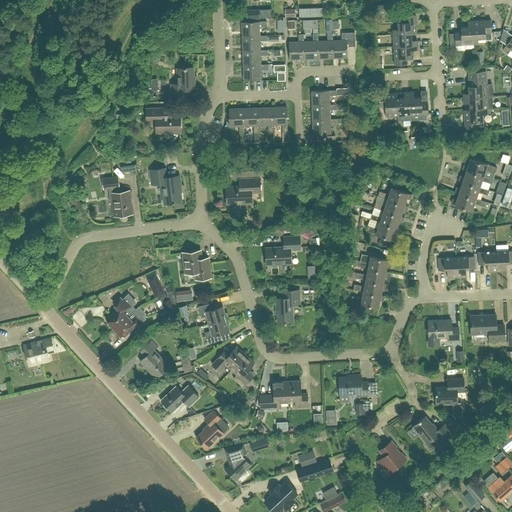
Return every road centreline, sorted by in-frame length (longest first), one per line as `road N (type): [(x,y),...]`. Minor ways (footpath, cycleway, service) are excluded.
road 1 (residential): [(231,511),(44,307)]
road 2 (residential): [(386,354),(271,357),(237,261),(202,223)]
road 3 (residential): [(202,223),(79,242),(44,307)]
road 4 (residential): [(219,98),(200,144),(202,223)]
